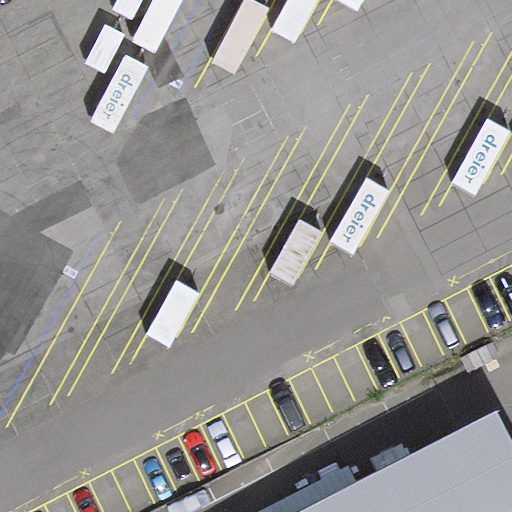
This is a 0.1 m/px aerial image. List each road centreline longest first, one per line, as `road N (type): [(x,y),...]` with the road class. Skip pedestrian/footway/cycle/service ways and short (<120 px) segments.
road 1 (unknown): [(100,0),(288,400)]
road 2 (unknown): [(436,326),(285,0)]
road 3 (unknown): [(0,188),(140,473)]
road 4 (unknown): [(453,0),(511,116)]
